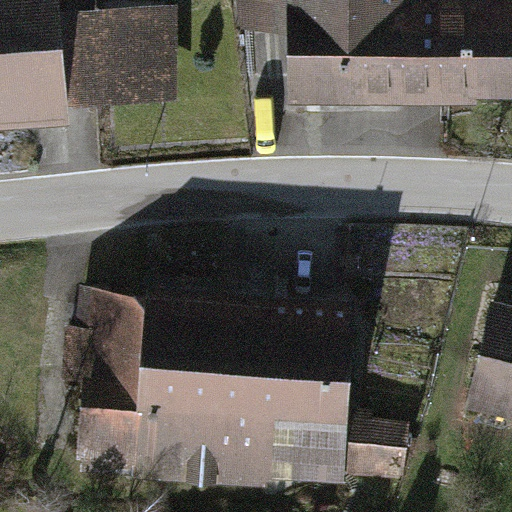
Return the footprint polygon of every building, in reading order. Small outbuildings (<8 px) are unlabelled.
[(0,0),(0,117),(73,113),(72,92),(67,0),(0,0)] [(180,93),(180,0),(67,0),(72,92),(180,93)] [(239,0),(240,24),(285,24),(284,98),(439,98),(439,0),(239,0)] [(511,0),(439,0),(439,98),(477,97),(477,89),(511,89),(511,0)] [(453,111),(416,111),(415,147),(453,148),(453,111)] [(148,288),(82,282),(79,321),(66,320),(61,379),(81,380),(75,457),(80,458),(79,470),(272,485),(273,478),(347,484),(348,474),(404,479),(409,418),(369,415),(370,404),(344,401),(352,294),(149,278),(148,288)] [(511,294),(490,290),(465,404),(511,414),(511,294)]
